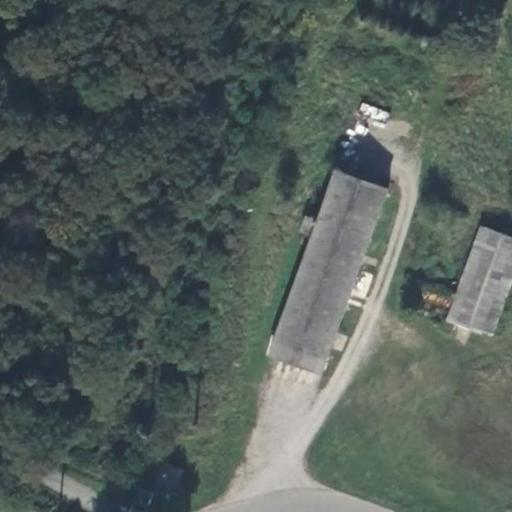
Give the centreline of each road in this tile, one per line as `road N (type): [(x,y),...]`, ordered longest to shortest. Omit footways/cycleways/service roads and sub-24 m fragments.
road 1 (unclassified): [(0,457),(123,511)]
road 2 (unclassified): [(247,511),(300,499),(373,511)]
